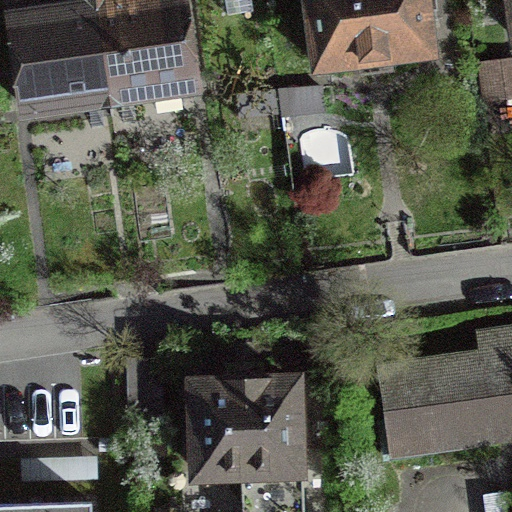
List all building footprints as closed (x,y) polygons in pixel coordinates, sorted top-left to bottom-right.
[(119,0),(95,4),(111,117),(203,103),(188,0),(119,0)] [(300,0),(311,84),(440,68),(432,0),(300,0)] [(511,0),(501,0),(509,60),(511,60),(511,0)] [(19,130),(111,117),(95,4),(55,9),(3,17),(19,130)] [(482,104),(511,100),(511,60),(509,60),(478,64),(482,104)] [(323,86),(301,88),(257,92),(233,94),(236,123),(325,115),(323,86)] [(383,465),(511,447),(511,326),(475,332),(478,354),(376,368),(384,425),(378,426),(383,465)] [(160,422),(159,360),(126,361),(128,422),(160,422)] [(307,490),(304,381),(185,384),(188,493),(307,490)] [(99,481),(99,458),(21,459),(21,482),(99,481)] [(0,504),(0,511),(94,511),(94,502),(0,504)]
